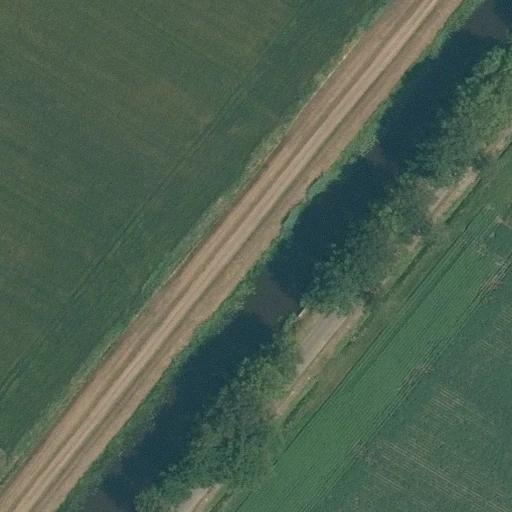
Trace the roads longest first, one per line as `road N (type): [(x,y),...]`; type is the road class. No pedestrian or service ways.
road 1 (track): [(19,511),(427,0)]
road 2 (unclassified): [(170,511),(511,82)]
